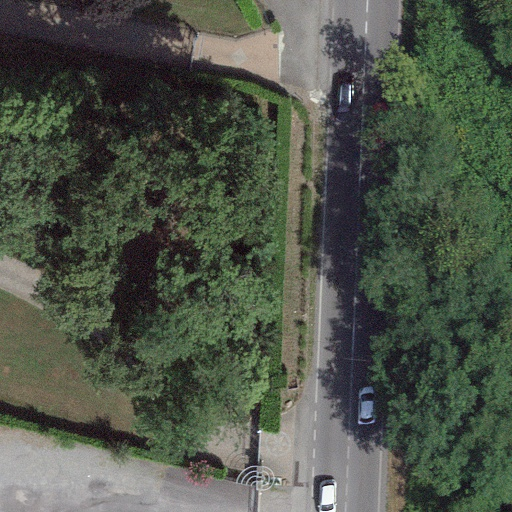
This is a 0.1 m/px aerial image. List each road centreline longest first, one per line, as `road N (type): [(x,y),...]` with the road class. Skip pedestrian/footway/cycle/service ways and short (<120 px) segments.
road 1 (secondary): [(375,0),(349,511)]
road 2 (unknown): [(0,315),(79,360),(212,484),(324,511)]
road 3 (unknown): [(272,0),(369,114)]
